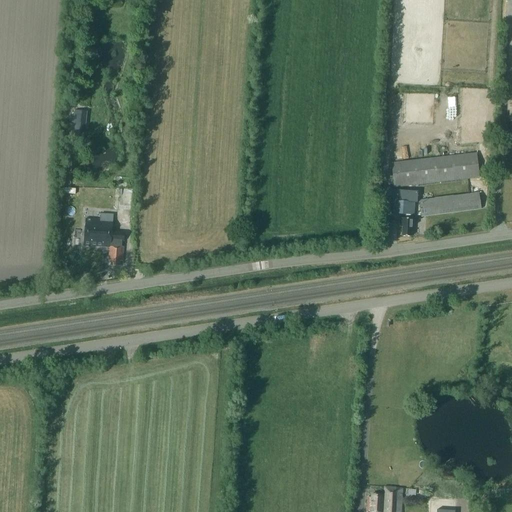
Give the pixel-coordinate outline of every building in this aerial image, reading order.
[(414,111),(414,92),(403,92),(403,103),(392,103),(392,111),(414,111)] [(84,138),(87,112),(75,111),(72,137),(84,138)] [(391,163),(394,187),(479,177),(476,153),(391,163)] [(393,201),(414,203),(417,203),(418,192),(389,190),(388,201),(393,201)] [(421,217),(481,209),(479,192),(434,198),(419,200),(421,217)] [(414,215),(414,203),(393,201),(392,214),(406,215),(406,219),(400,218),(400,227),(402,227),(402,236),(410,237),(411,232),(413,232),(414,219),(412,219),(412,215),(414,215)] [(124,241),(124,232),(112,231),(112,221),(85,219),(83,245),(109,247),(108,261),(111,261),(111,266),(120,266),(120,261),(122,261),(123,247),(121,247),(121,241),(124,241)] [(383,495),(382,495),(372,494),(371,497),(368,497),(367,511),(400,511),(402,488),(384,487),(383,495)]
